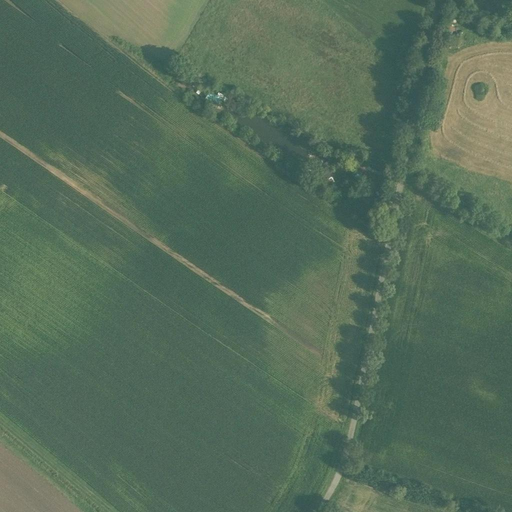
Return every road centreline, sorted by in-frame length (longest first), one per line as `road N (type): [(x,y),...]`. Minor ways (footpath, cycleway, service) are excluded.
road 1 (unclassified): [(441,0),(360,402),(317,511)]
road 2 (track): [(122,511),(0,409)]
